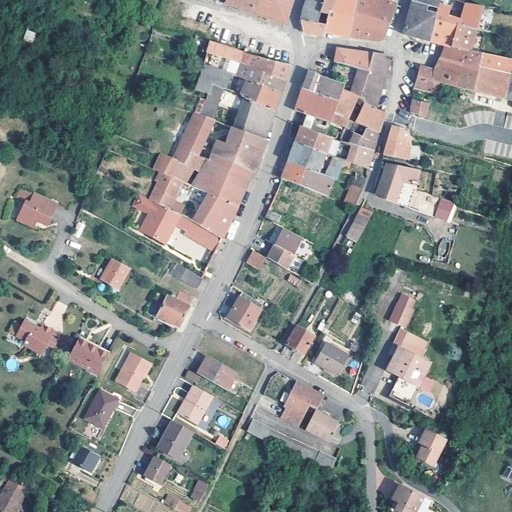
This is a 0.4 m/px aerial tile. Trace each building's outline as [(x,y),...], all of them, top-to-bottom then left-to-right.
[(292,1),(288,0),(284,0),(285,0),(283,0),(223,0),(223,2),(222,3),(284,25),(287,15),(292,1)] [(305,0),(303,9),(300,20),(317,23),(320,14),(323,3),(312,0),(305,0)] [(324,0),(323,3),(320,14),(327,16),(325,25),(324,32),(335,34),(348,36),(355,0),(324,0)] [(383,0),(355,0),(348,36),(363,39),(379,41),(383,38),(388,23),(395,4),(391,3),(383,0)] [(428,41),(439,0),(411,0),(403,34),(418,38),(428,41)] [(434,42),(445,45),(450,47),(456,24),(476,30),(483,7),(461,2),(455,0),(439,0),(428,41),(434,42)] [(317,23),(300,20),(302,32),(312,34),(321,37),(322,34),(323,32),(324,32),(325,25),(317,23)] [(40,28),(22,23),(17,41),(35,46),(40,28)] [(440,58),(508,75),(511,59),(469,50),(476,30),(456,24),(450,47),(445,45),(443,52),(440,58)] [(159,38),(154,37),(150,50),(155,51),(159,38)] [(204,52),(234,60),(241,62),(251,67),(252,64),(237,59),(239,54),(257,59),(254,68),(284,81),(286,73),(288,66),(275,62),(242,51),(234,49),(215,44),(207,42),(204,52)] [(372,69),(377,55),(358,52),(336,48),(333,62),(335,63),(357,66),(372,69)] [(200,65),(230,73),(234,60),(204,52),(203,57),(201,64),(200,65)] [(350,89),(357,93),(365,98),(375,105),(378,97),(382,84),(390,57),(377,55),(372,69),(357,66),(350,89)] [(439,62),(437,66),(465,73),(461,88),(503,98),(508,75),(440,58),(439,62)] [(281,88),(284,81),(254,68),(251,67),(241,62),(236,75),(238,76),(269,89),(280,93),(281,88)] [(225,88),(230,73),(200,65),(199,68),(193,88),(207,92),(210,82),(225,88)] [(440,82),(461,88),(465,73),(437,66),(434,70),(419,66),(415,79),(413,87),(437,94),(440,82)] [(305,82),(302,88),(337,101),(342,85),(327,80),(328,79),(308,72),(305,82)] [(276,103),(280,93),(269,89),(238,76),(233,92),(272,112),(276,103)] [(212,120),(230,126),(262,140),(264,140),(268,124),(272,112),(233,92),(225,88),(210,82),(207,92),(204,100),(200,98),(195,112),(212,120)] [(355,97),(357,93),(350,89),(342,85),(337,101),(330,121),(345,126),(346,122),(355,97)] [(298,126),(299,126),(325,136),(330,121),(337,101),(302,88),(297,103),(294,111),(303,114),(298,126)] [(363,102),(374,109),(375,105),(365,98),(363,102)] [(429,104),(414,100),(412,106),(410,113),(425,117),(429,104)] [(363,102),(354,125),(378,132),(381,123),(384,112),(374,109),(363,102)] [(189,151),(196,155),(212,120),(195,112),(187,130),(173,159),(183,163),(189,151)] [(324,154),(338,159),(344,142),(347,143),(349,136),(342,133),(345,126),(330,121),(325,136),(330,137),(324,153),(324,154)] [(349,134),(353,124),(346,122),(345,126),(342,133),(349,136),(349,134)] [(354,125),(353,124),(349,134),(375,142),(377,136),(378,132),(354,125)] [(266,140),(264,140),(262,140),(230,126),(222,143),(215,140),(209,153),(252,171),(252,172),(254,173),(257,165),(260,156),(266,140)] [(296,134),(294,142),(324,153),(330,137),(325,136),(299,126),(296,134)] [(399,128),(392,126),(384,155),(410,159),(411,142),(407,129),(399,128)] [(347,143),(372,151),(373,146),(375,142),(349,134),(349,136),(347,143)] [(335,179),(342,160),(338,159),(324,154),(324,153),(294,142),(291,150),(287,160),(333,178),(335,179)] [(338,159),(342,160),(367,168),(372,151),(347,143),(344,142),(338,159)] [(421,152),(420,170),(423,171),(438,175),(433,196),(502,217),(510,220),(511,214),(511,169),(470,158),(421,145),(421,152)] [(153,170),(161,173),(162,172),(182,181),(188,168),(192,169),(198,156),(196,155),(189,151),(183,163),(173,159),(161,154),(153,170)] [(243,192),(252,172),(252,171),(209,153),(206,160),(202,157),(189,184),(236,207),(243,192)] [(326,196),(333,178),(287,160),(283,170),(280,178),(326,196)] [(417,189),(423,171),(420,170),(389,164),(387,163),(384,173),(376,194),(396,201),(403,183),(417,189)] [(162,172),(161,173),(149,199),(148,199),(152,201),(163,207),(176,214),(187,220),(221,239),(230,221),(236,207),(189,184),(182,181),(162,172)] [(351,185),(362,189),(365,179),(360,174),(355,173),(351,185)] [(417,189),(403,183),(396,201),(376,194),(375,198),(410,209),(417,189)] [(353,207),(362,189),(351,185),(348,193),(343,203),(353,207)] [(34,192),(23,187),(18,197),(25,200),(29,201),(34,192)] [(57,203),(34,191),(34,192),(29,201),(25,200),(16,218),(32,226),(35,219),(46,225),(57,203)] [(149,199),(138,193),(132,203),(147,212),(152,201),(148,199),(149,199)] [(163,207),(152,201),(147,212),(138,228),(162,241),(171,223),(176,214),(163,207)] [(357,214),(369,219),(373,211),(360,206),(357,214)] [(280,216),(267,209),(263,217),(276,224),(280,216)] [(171,223),(182,229),(187,220),(176,214),(171,223)] [(353,221),(365,227),(369,219),(357,214),(353,221)] [(221,239),(187,220),(182,229),(180,233),(214,252),(221,239)] [(365,227),(353,221),(345,236),(347,237),(357,242),(365,227)] [(303,238),(283,227),(277,238),(279,239),(276,245),(274,244),(267,258),(287,270),(303,238)] [(357,242),(347,237),(343,244),(353,249),(357,242)] [(264,257),(253,251),(246,263),(257,269),(264,257)] [(127,269),(109,259),(99,279),(117,288),(127,269)] [(202,277),(176,262),(170,272),(197,287),(202,277)] [(433,273),(430,283),(435,284),(438,274),(433,273)] [(299,281),(289,275),(286,280),(296,286),(299,281)] [(192,298),(179,291),(175,300),(166,296),(157,315),(179,326),(192,298)] [(254,300),(240,292),(227,316),(248,329),(262,305),(254,300)] [(264,301),(256,297),(254,300),(262,305),(264,301)] [(412,309),(398,303),(390,321),(405,328),(413,309),(412,309)] [(354,312),(351,322),(358,324),(361,314),(354,312)] [(179,326),(157,315),(156,318),(177,330),(179,326)] [(21,345),(47,358),(58,338),(51,335),(53,330),(41,325),(39,329),(32,326),(33,324),(23,319),(20,325),(15,335),(24,340),(21,345)] [(8,331),(15,335),(20,325),(13,321),(8,331)] [(313,336),(295,326),(285,344),(296,350),(303,354),(313,336)] [(408,331),(404,339),(425,348),(428,342),(408,331)] [(24,340),(15,335),(12,340),(21,345),(24,340)] [(108,355),(78,339),(75,345),(68,357),(98,374),(108,355)] [(425,348),(404,339),(400,347),(398,346),(386,368),(418,385),(431,362),(420,357),(425,348)] [(367,348),(354,341),(350,347),(363,355),(367,348)] [(336,375),(348,354),(330,345),(326,342),(314,363),(323,368),(336,375)] [(349,352),(331,342),(330,345),(348,354),(349,352)] [(296,350),(285,344),(283,348),(294,354),(296,350)] [(148,361),(130,353),(116,381),(135,391),(142,377),(141,376),(148,361)] [(203,356),(200,361),(206,365),(209,359),(203,356)] [(209,359),(206,365),(228,377),(233,380),(236,373),(209,359)] [(151,363),(148,361),(141,376),(142,377),(143,377),(151,363)] [(227,392),(233,380),(228,377),(206,365),(205,367),(202,365),(197,374),(227,392)] [(336,375),(323,368),(321,370),(334,377),(336,375)] [(202,378),(189,370),(185,378),(198,385),(202,378)] [(411,383),(398,376),(389,394),(404,402),(411,383)] [(287,408),(303,416),(309,405),(316,408),(323,396),(309,389),(296,382),(284,406),(287,408)] [(408,404),(417,386),(411,383),(404,402),(408,404)] [(213,397),(194,386),(186,400),(190,402),(181,415),(197,424),(213,397)] [(85,419),(103,428),(117,401),(100,392),(85,419)] [(190,402),(186,400),(178,414),(181,415),(190,402)] [(297,426),(303,416),(287,408),(281,418),(297,426)] [(314,410),(309,419),(332,431),(336,422),(314,410)] [(331,459),(253,419),(247,430),(274,446),(326,473),(328,469),(331,459)] [(332,431),(309,419),(304,429),(327,441),(332,431)] [(194,433),(173,420),(158,446),(178,458),(194,433)] [(425,428),(419,441),(423,442),(416,456),(432,464),(445,439),(438,436),(438,434),(425,428)] [(227,444),(219,438),(215,445),(223,450),(227,444)] [(102,457),(81,446),(73,462),(94,473),(102,457)] [(171,465),(155,456),(143,476),(160,485),(171,465)] [(511,468),(507,466),(502,475),(511,480),(511,479),(511,468)] [(27,486),(11,477),(0,496),(0,510),(3,511),(14,511),(25,494),(23,494),(27,486)] [(210,486),(201,481),(195,492),(205,497),(210,486)] [(401,482),(397,490),(395,489),(391,497),(394,499),(391,506),(401,511),(414,511),(425,495),(421,493),(401,482)] [(205,497),(195,492),(192,498),(201,503),(205,497)] [(145,511),(153,502),(142,493),(134,504),(145,511)] [(185,511),(189,507),(167,495),(163,503),(179,511),(185,511)]
